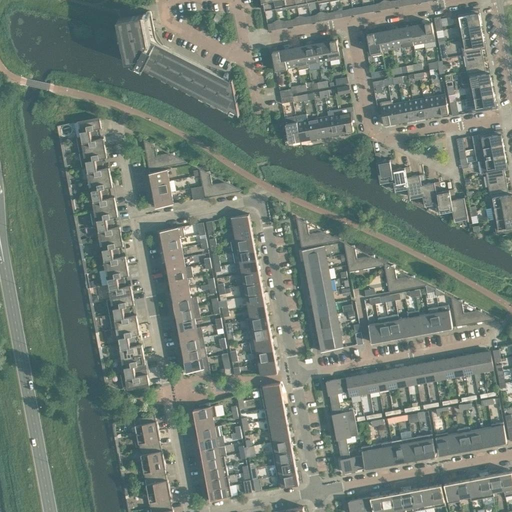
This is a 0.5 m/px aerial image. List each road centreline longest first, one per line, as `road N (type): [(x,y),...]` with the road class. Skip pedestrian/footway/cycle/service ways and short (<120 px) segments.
road 1 (residential): [(293,373),(262,199),(135,220)]
road 2 (residential): [(190,511),(135,220)]
road 3 (primary): [(51,511),(0,236)]
road 4 (residential): [(293,373),(501,331)]
road 5 (residential): [(313,491),(511,452)]
road 6 (residential): [(247,59),(164,19),(161,7),(223,0)]
road 7 (residential): [(389,140),(370,131),(348,22)]
road 8 (residential): [(449,128),(458,174),(389,140)]
road 9 (residential): [(348,22),(467,0)]
